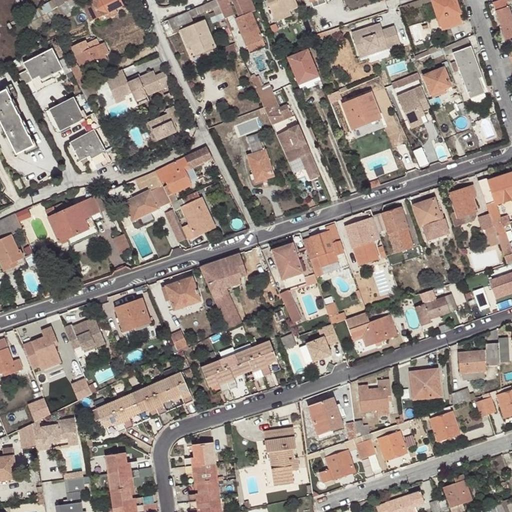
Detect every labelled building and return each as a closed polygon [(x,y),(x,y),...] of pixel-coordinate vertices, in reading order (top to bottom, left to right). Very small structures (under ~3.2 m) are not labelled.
[(77,8),(72,0),(70,0),(67,2),(58,7),(41,16),(44,22),(50,19),(51,21),(63,14),(64,16),(77,8)] [(87,0),(72,0),(77,8),(88,1),(87,0)] [(93,0),(82,6),(91,26),(117,13),(116,10),(110,0),(93,0)] [(110,0),(116,10),(124,6),(121,0),(110,0)] [(217,0),(216,0),(169,20),(173,30),(192,21),(192,18),(213,9),(217,17),(223,14),(223,13),(217,0)] [(217,0),(223,13),(233,8),(229,0),(217,0)] [(236,0),(234,1),(240,18),(237,20),(246,43),(261,37),(252,13),(256,12),(251,0),(236,0)] [(299,8),(295,0),(266,0),(273,16),(281,12),(283,15),(292,12),(299,8)] [(454,0),(432,0),(438,20),(439,20),(441,24),(454,19),(453,16),(459,14),(454,0)] [(511,17),(506,0),(503,0),(493,3),(506,39),(511,37),(511,17)] [(281,12),(273,16),(276,22),(293,16),(292,12),(283,15),(281,12)] [(205,21),(180,31),(188,49),(192,48),(195,56),(215,48),(205,21)] [(352,33),(358,54),(378,47),(379,50),(388,47),(388,49),(401,45),(395,27),(383,31),(380,24),(352,33)] [(246,43),(248,49),(264,42),(261,37),(246,43)] [(453,51),(470,43),(468,38),(450,46),(453,51)] [(87,43),(87,41),(72,47),(83,73),(107,62),(104,55),(108,53),(104,43),(99,45),(96,39),(87,43)] [(226,57),(240,51),(237,44),(224,49),(226,57)] [(471,46),(454,53),(470,98),(482,94),(476,76),(481,74),(471,46)] [(378,47),(358,54),(360,59),(388,49),(388,47),(379,50),(378,47)] [(18,75),(24,86),(32,82),(32,81),(39,77),(52,71),(54,74),(63,70),(52,48),(24,64),(27,70),(18,75)] [(308,49),(288,57),(299,85),(319,76),(308,49)] [(435,58),(445,54),(444,49),(434,53),(435,58)] [(70,66),(77,80),(83,78),(76,63),(70,66)] [(443,68),(424,76),(431,93),(433,98),(446,92),(444,89),(451,86),(443,68)] [(127,80),(122,70),(105,78),(115,101),(124,97),(131,94),(135,102),(147,97),(161,90),(156,77),(154,72),(140,78),(128,83),(127,80)] [(52,71),(39,77),(41,81),(54,74),(52,71)] [(165,73),(156,77),(161,90),(171,86),(165,73)] [(256,74),(251,76),(257,90),(262,87),(256,74)] [(396,82),(398,88),(420,79),(418,74),(396,82)] [(139,75),(127,80),(128,83),(140,78),(139,75)] [(81,89),(87,86),(83,78),(77,80),(78,84),(81,89)] [(87,101),(92,98),(97,96),(92,83),(87,86),(81,89),(83,93),(87,101)] [(262,87),(257,90),(261,98),(274,92),(270,84),(262,87)] [(14,87),(0,93),(0,120),(17,154),(34,145),(29,135),(28,136),(21,122),(23,121),(19,114),(18,114),(12,102),(20,99),(14,87)] [(426,97),(421,88),(397,98),(407,123),(420,118),(418,114),(423,112),(431,109),(426,97)] [(274,92),(261,98),(273,125),(294,115),(288,103),(280,107),(274,92)] [(351,124),(353,130),(381,118),(371,93),(343,105),(351,124)] [(95,130),(101,127),(99,124),(94,113),(85,119),(74,97),(49,110),(58,129),(69,124),(70,126),(81,121),(87,133),(95,130)] [(147,97),(135,102),(138,106),(149,102),(147,97)] [(91,108),(96,106),(92,98),(87,101),(91,108)] [(99,124),(101,127),(106,125),(96,106),(91,108),(94,113),(99,124)] [(166,117),(149,124),(152,133),(157,144),(176,136),(173,127),(180,124),(173,109),(164,112),(166,117)] [(420,118),(407,123),(410,130),(423,125),(420,118)] [(299,153),(309,176),(319,171),(297,121),(275,131),(287,158),(299,153)] [(351,124),(340,127),(345,139),(354,133),(353,130),(351,124)] [(112,162),(95,130),(87,133),(70,143),(79,160),(87,157),(90,155),(92,158),(98,169),(112,162)] [(260,133),(248,137),(253,154),(247,156),(256,183),(275,177),(267,149),(265,149),(260,133)] [(206,146),(179,160),(184,172),(212,158),(206,146)] [(184,172),(179,160),(156,171),(162,183),(167,180),(169,185),(164,187),(170,202),(171,204),(177,201),(174,193),(191,186),(184,172)] [(492,220),(500,217),(496,204),(511,198),(511,173),(488,181),(487,178),(478,181),(490,214),(492,220)] [(12,181),(16,191),(23,188),(18,177),(12,181)] [(109,192),(115,205),(122,202),(121,199),(130,196),(125,185),(109,192)] [(164,187),(163,185),(152,191),(151,190),(124,203),(133,222),(141,218),(151,213),(160,209),(160,207),(170,202),(164,187)] [(473,186),(450,193),(458,217),(462,216),(466,223),(473,221),(475,217),(474,212),(477,211),(472,197),(475,195),(473,186)] [(182,227),(187,240),(212,229),(206,216),(209,214),(201,197),(199,198),(197,192),(177,201),(171,204),(174,211),(182,208),(189,224),(182,227)] [(444,218),(446,218),(438,197),(414,205),(421,226),(425,225),(430,239),(449,232),(444,218)] [(85,219),(91,216),(100,212),(93,198),(65,210),(62,206),(46,213),(60,243),(68,238),(89,229),(85,219)] [(400,208),(373,217),(378,231),(385,228),(386,232),(398,228),(399,231),(408,228),(400,208)] [(151,213),(141,218),(144,224),(153,219),(151,213)] [(12,235),(23,230),(16,214),(0,221),(0,260),(5,272),(12,268),(10,264),(17,261),(25,258),(21,249),(20,249),(19,250),(12,235)] [(206,216),(212,229),(215,227),(209,214),(206,216)] [(492,220),(490,214),(479,217),(483,230),(484,229),(490,246),(499,242),(492,220)] [(492,220),(499,242),(506,263),(511,261),(511,248),(504,226),(510,222),(508,219),(507,215),(500,217),(492,220)] [(98,233),(91,216),(85,219),(89,229),(68,238),(71,245),(98,233)] [(378,231),(373,217),(345,226),(358,265),(378,258),(372,241),(381,238),(378,231)] [(335,228),(310,238),(316,257),(309,260),(310,263),(314,274),(316,279),(323,276),(320,267),(337,261),(336,256),(344,253),(335,228)] [(381,257),(387,256),(383,245),(377,247),(381,257)] [(309,260),(305,247),(295,250),(294,246),(287,249),(286,246),(273,251),(283,279),(303,272),(301,266),(310,263),(309,260)] [(228,329),(241,323),(228,293),(221,295),(219,291),(243,283),(241,278),(247,276),(241,253),(210,263),(201,266),(228,329)] [(310,263),(301,266),(303,272),(305,277),(314,274),(310,263)] [(511,271),(490,280),(497,299),(511,293),(511,271)] [(193,278),(164,288),(168,300),(171,299),(175,309),(200,300),(193,278)] [(278,290),(286,306),(291,318),(299,315),(286,286),(278,290)] [(483,288),(474,291),(480,309),(489,305),(483,288)] [(422,326),(431,323),(430,319),(457,309),(452,294),(416,307),(422,326)] [(143,297),(115,307),(124,331),(151,322),(143,297)] [(344,319),(338,300),(326,304),(332,323),(344,319)] [(365,314),(347,321),(353,340),(363,337),(366,346),(397,334),(390,315),(369,322),(365,314)] [(73,325),(64,328),(73,347),(80,344),(82,349),(95,343),(93,339),(102,335),(95,319),(86,322),(88,325),(75,330),(74,327),(73,325)] [(74,327),(75,330),(88,325),(86,322),(74,327)] [(331,343),(339,340),(332,324),(324,327),(328,335),(331,343)] [(53,339),(56,338),(51,326),(41,331),(43,336),(32,341),(39,360),(47,357),(49,360),(59,355),(55,346),(53,339)] [(181,331),(171,335),(177,350),(188,346),(181,331)] [(292,334),(284,337),(288,348),(296,344),(292,334)] [(314,362),(331,354),(327,345),(324,337),(306,344),(314,362)] [(508,337),(497,337),(498,342),(499,361),(510,361),(508,337)] [(0,373),(4,372),(10,370),(11,374),(23,369),(19,359),(13,361),(5,338),(0,339),(0,373)] [(269,340),(253,347),(264,375),(271,373),(268,363),(276,360),(269,340)] [(499,361),(498,342),(486,343),(487,365),(499,363),(499,361)] [(264,375),(253,347),(236,353),(244,373),(252,369),(256,378),(264,375)] [(460,372),(463,372),(483,370),(484,370),(483,350),(459,352),(460,372)] [(244,373),(236,353),(219,360),(230,389),(238,385),(234,377),(244,373)] [(230,389),(219,360),(202,367),(209,387),(218,383),(222,392),(230,389)] [(165,379),(173,398),(181,395),(185,404),(193,400),(182,373),(178,373),(175,367),(162,373),(165,379)] [(437,368),(410,370),(413,399),(441,395),(437,368)] [(483,370),(463,372),(463,379),(483,377),(483,370)] [(86,376),(72,382),(78,399),(93,393),(86,376)] [(163,402),(173,398),(165,379),(148,387),(159,414),(167,411),(163,402)] [(388,396),(391,396),(389,379),(378,380),(378,387),(368,388),(368,385),(358,386),(356,390),(358,402),(360,402),(361,411),(377,410),(377,414),(389,413),(388,401),(388,396)] [(511,413),(511,385),(502,389),(482,395),(484,399),(488,412),(496,410),(491,399),(498,397),(505,416),(511,413)] [(148,387),(131,394),(139,412),(147,409),(152,418),(159,414),(148,387)] [(466,387),(452,393),(453,405),(471,399),(466,387)] [(131,394),(114,401),(126,429),(133,426),(129,416),(139,412),(131,394)] [(47,396),(28,403),(34,420),(53,414),(47,396)] [(126,429),(114,401),(107,404),(104,398),(94,402),(105,427),(114,424),(118,432),(126,429)] [(333,398),(311,405),(317,422),(314,423),(316,429),(330,424),(332,430),(343,425),(333,398)] [(481,415),(488,412),(484,399),(476,402),(481,415)] [(317,422),(311,405),(308,406),(314,423),(317,422)] [(429,413),(431,418),(451,411),(449,406),(446,407),(429,413)] [(451,411),(431,418),(438,440),(458,432),(451,411)] [(41,420),(33,424),(37,446),(37,451),(51,449),(52,448),(51,442),(60,441),(60,439),(68,437),(69,446),(70,446),(79,444),(75,419),(57,422),(57,425),(42,428),(41,420)] [(358,437),(360,436),(370,433),(368,424),(363,424),(362,420),(355,421),(358,437)] [(348,440),(352,439),(358,437),(355,421),(346,423),(348,440)] [(37,446),(33,424),(19,431),(22,448),(37,446)] [(318,435),(332,430),(330,424),(316,429),(318,435)] [(398,431),(396,424),(387,427),(378,430),(380,436),(379,436),(386,458),(406,451),(398,431)] [(293,426),(264,431),(267,452),(269,452),(274,485),(294,482),(292,468),(299,467),(298,458),(294,458),(294,449),(296,448),(293,426)] [(360,436),(367,455),(374,452),(370,439),(372,438),(371,433),(370,433),(360,436)] [(359,458),(367,455),(360,436),(358,437),(352,439),(359,458)] [(185,459),(186,466),(215,462),(213,443),(193,445),(195,458),(185,459)] [(323,449),(325,456),(329,469),(322,471),(326,480),(354,470),(347,449),(344,450),(342,443),(323,449)] [(0,479),(17,477),(13,447),(3,448),(4,456),(0,457),(0,454),(0,479)] [(106,455),(108,473),(138,469),(138,461),(127,463),(125,453),(106,455)] [(196,473),(197,482),(218,480),(215,462),(186,466),(187,474),(196,473)] [(138,469),(108,473),(111,491),(131,488),(129,478),(139,476),(138,469)] [(85,492),(84,479),(70,481),(67,481),(69,494),(67,495),(68,505),(55,507),(55,511),(82,511),(80,493),(85,492)] [(189,495),(190,502),(220,498),(218,480),(197,482),(199,493),(189,495)] [(450,506),(460,502),(471,499),(465,480),(443,487),(450,506)] [(114,509),(143,505),(142,497),(132,498),(131,488),(111,491),(114,509)] [(409,511),(408,507),(413,506),(424,502),(421,491),(386,502),(389,511),(409,511)] [(444,497),(437,499),(441,511),(446,511),(449,511),(444,497)] [(221,511),(220,498),(190,502),(191,510),(200,509),(200,511),(221,511)] [(441,511),(437,499),(429,502),(432,511),(441,511)] [(462,508),(460,502),(450,506),(451,511),(462,508)]
